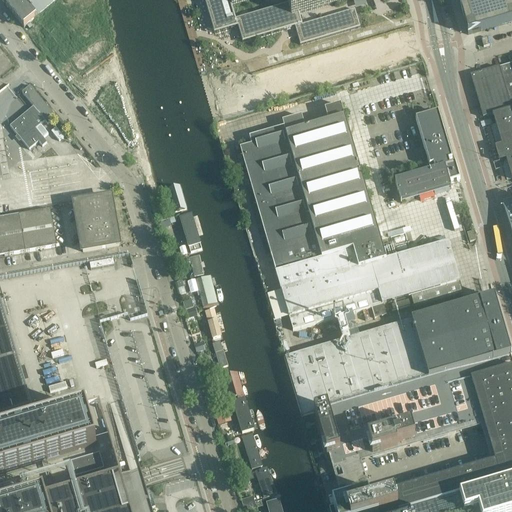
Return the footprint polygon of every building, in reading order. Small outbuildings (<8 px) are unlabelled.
[(36,17),(57,0),(12,0),(6,6),(24,28),(37,18),(36,17)] [(203,0),(208,12),(214,35),(234,29),(238,28),(240,37),(242,43),(281,32),(285,31),(286,31),(286,32),(287,32),(288,32),(289,32),(290,32),(291,31),(291,30),(291,29),(295,28),(297,34),(297,36),(300,46),(360,28),(356,15),(356,12),(355,10),(343,13),(316,21),(302,25),(302,23),(303,22),(303,21),(303,20),(303,19),(303,18),(302,18),(302,17),(301,17),(300,17),(299,14),(315,10),(332,5),(347,0),(203,0)] [(457,0),(468,35),(511,22),(511,3),(511,0),(457,0)] [(490,46),(487,38),(482,40),(484,48),(490,46)] [(511,64),(500,68),(511,109),(511,64)] [(511,109),(500,68),(471,76),(483,118),(492,116),(511,109)] [(47,107),(45,104),(30,87),(22,94),(33,107),(10,127),(29,150),(39,143),(43,147),(47,143),(36,129),(45,122),(48,125),(56,118),(47,107)] [(386,262),(345,119),(341,106),(325,110),(329,124),(306,130),(302,117),(283,123),(284,128),(249,139),(252,146),(240,150),(293,332),(411,298),(460,284),(448,244),(386,262)] [(511,109),(492,116),(502,147),(495,149),(499,163),(506,161),(511,182),(511,109)] [(452,161),(438,113),(416,119),(430,167),(434,166),(435,170),(395,182),(401,203),(451,189),(450,184),(460,181),(455,164),(449,166),(448,162),(452,161)] [(181,186),(167,190),(175,214),(188,210),(181,186)] [(114,214),(111,198),(75,205),(77,221),(114,214)] [(511,200),(502,204),(511,236),(511,200)] [(51,211),(35,214),(41,250),(57,248),(51,211)] [(41,250),(35,214),(19,216),(25,253),(41,250)] [(117,230),(114,214),(77,221),(80,237),(117,230)] [(25,253),(19,216),(3,219),(10,256),(25,253)] [(0,257),(10,256),(3,219),(0,219),(0,257)] [(191,220),(180,223),(192,255),(202,251),(191,220)] [(119,246),(117,230),(80,237),(83,253),(119,246)] [(476,241),(473,232),(467,234),(470,243),(476,241)] [(393,234),(393,243),(407,242),(407,234),(393,234)] [(201,256),(191,259),(195,279),(206,277),(201,256)] [(212,277),(197,280),(204,308),(219,304),(212,277)] [(185,294),(182,282),(177,284),(181,295),(185,294)] [(415,309),(463,295),(460,284),(411,298),(415,309)] [(131,511),(130,508),(123,510),(113,477),(121,475),(120,474),(0,509),(0,473),(62,455),(51,419),(29,425),(9,431),(5,416),(33,407),(0,299),(0,298),(0,429),(1,434),(0,434),(0,511),(131,511)] [(192,308),(190,301),(182,303),(184,310),(192,308)] [(409,386),(511,356),(500,317),(489,320),(483,302),(478,303),(477,303),(285,359),(302,418),(314,414),(409,386)] [(197,317),(195,309),(185,311),(187,319),(197,317)] [(223,340),(216,310),(205,313),(212,343),(223,340)] [(222,342),(213,345),(221,370),(230,367),(222,342)] [(206,350),(204,344),(204,343),(194,345),(197,353),(206,350)] [(404,511),(511,480),(511,356),(409,386),(314,414),(327,457),(330,457),(334,469),(347,466),(346,463),(372,455),(373,458),(398,451),(397,448),(422,441),(423,443),(448,436),(447,433),(473,426),(474,428),(484,425),(490,446),(494,460),(332,508),(333,511),(330,511),(404,511)] [(229,402),(245,398),(238,374),(222,378),(229,402)] [(224,408),(221,400),(218,401),(217,399),(211,400),(214,411),(224,408)] [(242,436),(253,432),(243,401),(232,404),(242,436)] [(227,423),(223,411),(215,413),(219,426),(227,423)] [(252,471),(264,468),(254,436),(242,439),(252,471)] [(105,469),(100,453),(71,462),(76,478),(105,469)] [(261,501),(275,496),(267,469),(253,473),(261,501)] [(249,479),(247,471),(245,471),(233,475),(234,480),(242,478),(243,481),(249,479)] [(511,511),(511,480),(405,511),(462,511),(465,511),(511,511)] [(268,511),(284,511),(281,500),(267,504),(268,511)]
